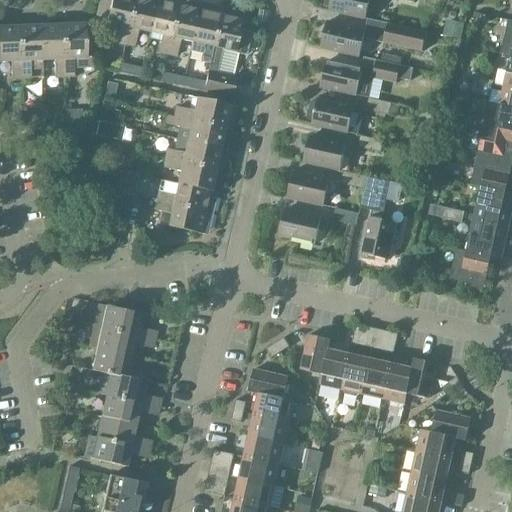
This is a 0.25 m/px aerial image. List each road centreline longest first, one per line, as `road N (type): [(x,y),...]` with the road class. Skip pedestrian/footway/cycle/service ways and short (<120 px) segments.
road 1 (residential): [(511,343),(227,279)]
road 2 (residential): [(227,279),(292,0)]
road 3 (residential): [(177,511),(227,279)]
road 4 (residential): [(227,279),(182,268),(57,293)]
road 5 (residential): [(474,511),(511,350)]
